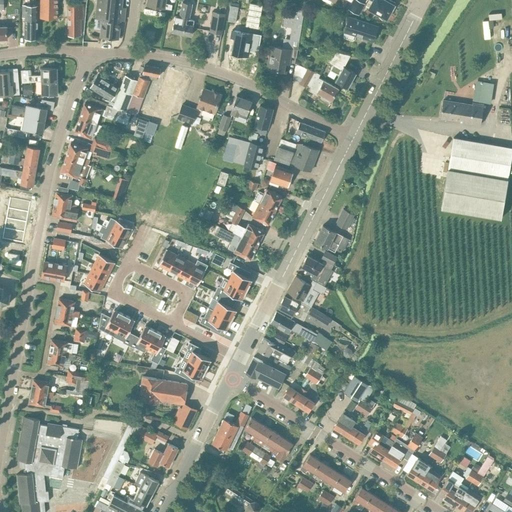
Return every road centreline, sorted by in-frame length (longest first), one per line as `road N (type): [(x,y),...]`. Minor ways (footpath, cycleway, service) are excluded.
road 1 (residential): [(439,511),(229,378)]
road 2 (tertiary): [(239,357),(351,138)]
road 3 (residential): [(127,54),(216,71),(351,138)]
road 4 (residential): [(31,278),(50,170),(91,51)]
road 5 (tertiary): [(351,138),(420,0)]
road 6 (tertiary): [(159,511),(229,378)]
road 7 (residential): [(13,371),(41,376),(57,282),(31,278)]
